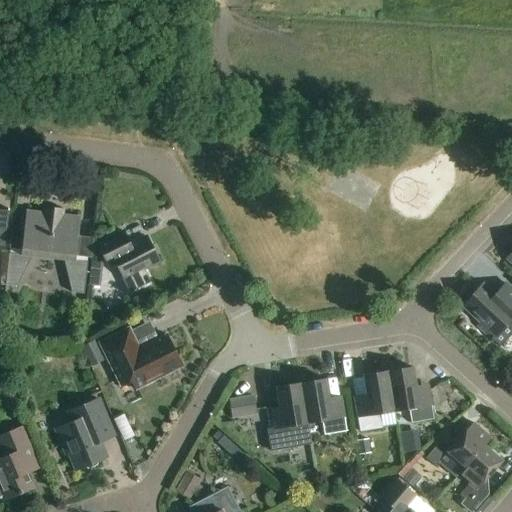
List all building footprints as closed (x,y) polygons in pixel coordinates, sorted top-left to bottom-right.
[(81,306),(82,306),(87,263),(75,262),(80,218),(63,216),(64,210),(44,208),(43,214),(26,212),(21,255),(9,254),(4,296),(5,297),(6,286),(17,287),(32,258),(64,262),(72,294),(82,295),(81,306)] [(0,242),(5,243),(8,214),(0,213),(0,242)] [(131,247),(123,232),(97,245),(109,267),(116,264),(123,278),(122,279),(129,294),(151,283),(144,269),(159,261),(147,238),(131,247)] [(92,262),(91,272),(102,273),(103,264),(92,262)] [(483,285),(462,307),(480,324),(477,327),(493,341),(500,348),(511,334),(511,290),(505,283),(494,295),(483,285)] [(171,331),(185,328),(183,314),(169,317),(171,331)] [(139,349),(129,328),(99,344),(121,387),(131,382),(136,391),(182,368),(166,335),(139,349)] [(94,342),(82,348),(91,367),(103,361),(94,342)] [(413,368),(388,372),(394,412),(409,410),(411,424),(434,420),(429,390),(417,392),(413,368)] [(0,371),(0,392),(11,388),(3,370),(0,371)] [(380,415),(394,412),(388,372),(363,376),(367,400),(355,402),(360,433),(382,429),(380,415)] [(326,380),(301,384),(307,424),(322,422),(324,436),(346,432),(342,402),(329,404),(326,380)] [(307,424),(301,384),(276,388),(279,407),(267,409),(270,429),(267,430),(270,452),(310,445),(307,424)] [(13,389),(1,394),(4,402),(7,401),(10,408),(19,404),(13,389)] [(254,397),(229,401),(232,418),(257,414),(254,397)] [(100,442),(114,437),(98,400),(65,414),(65,415),(76,411),(80,420),(55,430),(62,446),(53,449),(54,450),(65,445),(75,470),(64,475),(65,476),(85,467),(87,469),(91,469),(94,467),(97,465),(97,462),(106,458),(100,442)] [(260,428),(259,420),(235,422),(236,430),(260,428)] [(439,463),(446,469),(456,478),(458,475),(465,468),(484,447),(491,440),(472,424),(451,449),(442,441),(426,459),(435,468),(439,463)] [(26,474),(40,469),(22,428),(0,437),(0,449),(4,458),(0,459),(0,492),(4,502),(33,489),(26,474)] [(368,440),(356,442),(358,455),(370,454),(368,440)] [(460,495),(466,500),(461,505),(469,511),(473,511),(487,495),(479,488),(501,462),(484,447),(465,468),(458,475),(469,485),(460,495)] [(411,471),(404,479),(413,488),(420,479),(411,471)] [(175,493),(190,501),(201,481),(186,473),(175,493)] [(411,511),(406,507),(415,496),(397,481),(381,499),(395,511),(394,511),(411,511)] [(239,511),(227,488),(188,508),(189,511),(239,511)]
